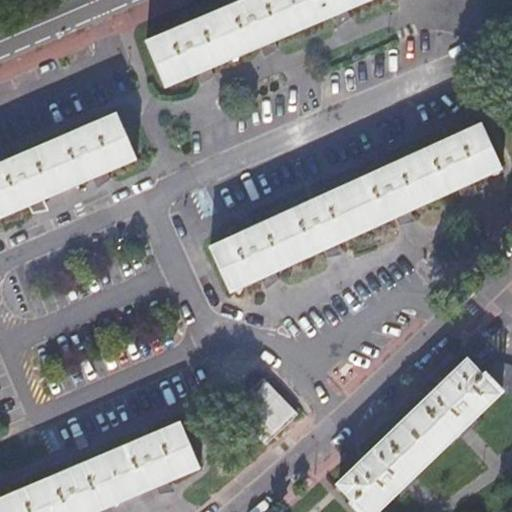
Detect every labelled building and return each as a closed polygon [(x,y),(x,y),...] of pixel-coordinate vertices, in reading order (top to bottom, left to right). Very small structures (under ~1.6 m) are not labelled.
[(248,0),(145,44),(163,87),(193,75),(196,81),(204,80),(213,79),(209,69),(258,49),(260,53),(269,51),(278,50),(274,42),(331,17),(333,23),(341,22),(350,20),(346,12),(373,0),(248,0)] [(42,202),(90,182),(92,185),(100,184),(109,183),(105,175),(134,162),(115,117),(0,164),(0,219),(26,208),(30,216),(36,211),(44,206),(42,202)] [(417,210),(459,192),(462,196),(470,194),(479,192),(475,185),(504,171),(484,126),(212,248),(232,293),(261,280),(265,287),(273,282),(280,278),(277,272),(325,251),(329,258),(338,253),(346,247),(345,243),(402,217),(405,221),(413,219),(421,217),(417,210)] [(503,390),(482,375),(469,360),(340,484),(355,499),(353,501),(363,511),(374,511),(404,484),(407,486),(415,478),(412,476),(458,432),(461,435),(470,426),(467,423),(503,390)] [(266,380),(234,410),(265,445),(298,415),(266,380)] [(181,424),(0,501),(0,511),(99,511),(156,488),(160,495),(166,491),(172,487),(170,482),(200,468),(181,424)]
